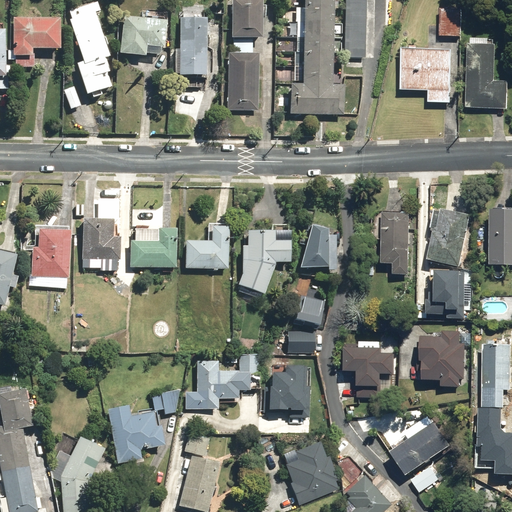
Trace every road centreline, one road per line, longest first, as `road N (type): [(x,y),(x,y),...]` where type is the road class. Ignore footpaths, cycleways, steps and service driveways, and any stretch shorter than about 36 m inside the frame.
road 1 (residential): [(0,156),(511,156)]
road 2 (unknown): [(371,176),(326,355),(342,429),(420,511)]
